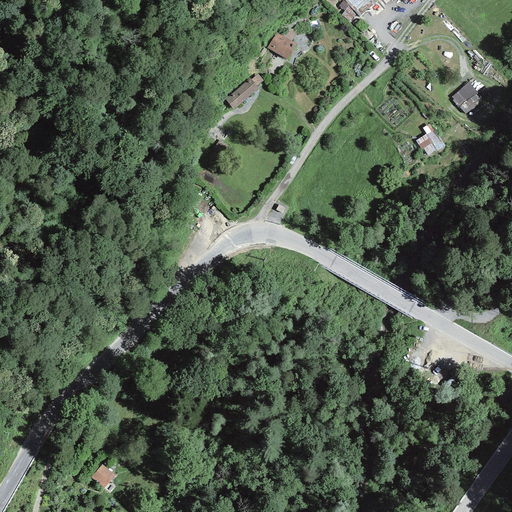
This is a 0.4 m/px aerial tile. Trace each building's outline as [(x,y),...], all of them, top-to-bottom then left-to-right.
[(350,22),(355,14),(343,0),(339,6),(344,11),(341,15),(350,22)] [(358,17),(378,0),(343,0),(355,14),(358,17)] [(283,25),(278,33),(292,41),(297,32),(283,25)] [(278,33),(276,32),(267,49),(288,60),(297,44),(292,41),(278,33)] [(251,79),(256,86),(263,80),(257,74),(251,79)] [(234,110),(259,89),(256,86),(251,79),(250,78),(224,99),(234,110)] [(469,82),(452,97),(454,99),(452,100),(457,107),(458,106),(475,94),(477,93),(469,82)] [(482,102),(475,94),(458,106),(466,114),(482,102)] [(426,134),(416,141),(421,149),(423,148),(428,155),(435,150),(436,152),(445,146),(434,130),(433,131),(429,124),(422,128),(426,134)] [(227,145),(220,139),(215,144),(223,151),(227,145)] [(104,488),(115,475),(101,464),(91,478),(104,488)]
